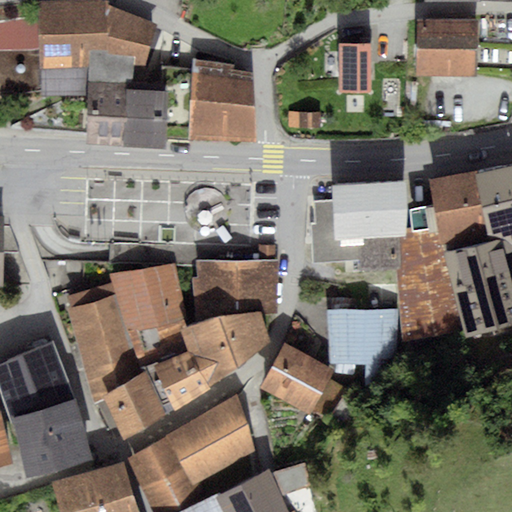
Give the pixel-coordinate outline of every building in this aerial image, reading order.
[(87,96),(86,142),(166,148),(166,138),(167,91),(161,91),(133,89),(134,65),(145,65),(156,23),(109,6),(109,1),(38,1),(40,96),(87,96)] [(417,19),(416,76),(477,77),(478,20),(417,19)] [(2,47),(17,46),(16,22),(0,23),(2,47)] [(371,43),(339,43),(339,92),(371,91),(371,43)] [(166,138),(189,139),(257,141),(252,73),(233,70),(235,64),(193,59),(193,70),(162,66),(161,91),(167,91),(166,138)] [(306,127),(306,112),(288,112),(289,128),(306,127)] [(321,112),(306,112),(306,127),(308,127),(308,129),(319,129),(319,127),(321,127),(321,112)] [(511,164),(476,173),(490,240),(444,252),(464,330),(466,339),(511,326),(511,164)] [(490,240),(476,173),(475,170),(428,180),(435,206),(411,209),(413,228),(405,228),(405,236),(398,236),(400,271),(395,270),(403,342),(464,330),(444,252),(490,240)] [(405,228),(404,181),(331,185),(332,200),(312,202),(314,222),(310,222),(313,262),(358,260),(360,271),(395,270),(400,271),(398,236),(405,236),(405,228)] [(275,245),(258,245),(258,259),(275,259),(275,245)] [(278,261),(196,261),(197,277),(201,320),(260,313),(278,313),(278,261)] [(174,264),(109,274),(112,282),(115,294),(127,333),(138,330),(188,318),(174,264)] [(201,320),(197,277),(191,277),(196,322),(201,320)] [(67,296),(70,307),(115,294),(112,282),(67,296)] [(70,307),(66,308),(94,403),(104,398),(103,395),(148,368),(138,330),(127,333),(115,294),(70,307)] [(397,309),(326,310),(331,364),(365,365),(365,387),(398,371),(397,309)] [(190,325),(181,330),(189,351),(211,388),(271,341),(260,313),(201,320),(196,322),(190,325)] [(190,325),(188,318),(138,330),(148,368),(189,351),(181,330),(190,325)] [(54,339),(0,361),(0,379),(12,418),(75,398),(54,339)] [(334,370),(285,344),(259,389),(311,415),(334,370)] [(189,351),(148,368),(165,414),(211,388),(189,351)] [(148,368),(103,395),(104,398),(124,441),(165,414),(148,368)] [(345,389),(332,380),(315,413),(327,419),(345,389)] [(256,451),(237,395),(167,435),(194,486),(256,451)] [(75,398),(12,418),(28,477),(92,459),(76,398),(75,398)] [(0,411),(0,410),(0,469),(12,467),(0,411)] [(167,435),(130,457),(153,511),(177,511),(202,500),(194,486),(167,435)] [(138,511),(123,461),(52,482),(60,511),(138,511)] [(315,511),(316,511),(303,463),(273,471),(271,466),(217,493),(226,511),(315,511)] [(176,511),(226,511),(217,493),(202,500),(176,511)]
